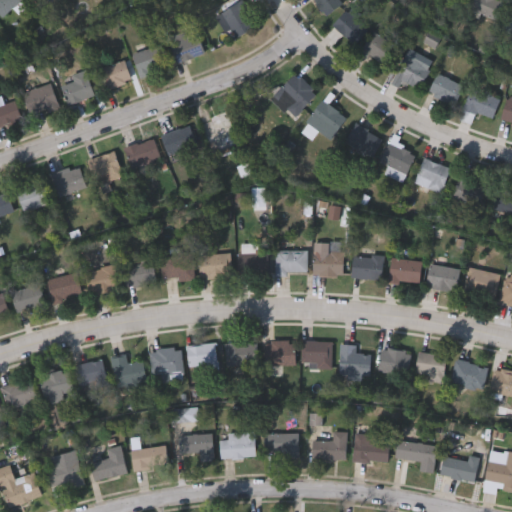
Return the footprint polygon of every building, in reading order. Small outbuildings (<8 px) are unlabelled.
[(22,0),(2,15),(0,12),(0,0),(22,0)] [(216,15),(244,0),(258,26),(238,37),(233,28),(225,32),(216,15)] [(340,0),(343,3),(327,15),(315,0),(340,0)] [(503,0),(498,19),(470,11),(473,0),(503,0)] [(511,26),(510,29),(502,25),(511,4),(511,26)] [(333,25),(346,9),(369,29),(355,44),(333,25)] [(179,62),(171,41),(198,30),(206,52),(179,62)] [(399,47),(387,65),(363,49),(375,31),(399,47)] [(169,67),(141,76),(133,53),(162,44),(169,67)] [(132,79),(106,89),(98,69),(125,59),(132,79)] [(421,89),(401,77),(411,59),(431,70),(421,89)] [(74,81),(72,74),(88,69),(95,96),(69,103),(63,84),(74,81)] [(455,105),(429,92),(439,72),(465,86),(455,105)] [(295,117),(274,97),(297,73),(318,93),(295,117)] [(33,113),(27,90),(53,83),(59,106),(33,113)] [(502,99),(492,119),(477,111),(471,124),(458,118),(474,86),(502,99)] [(511,93),(511,121),(502,118),(510,93),(511,93)] [(24,117),(0,128),(0,105),(15,98),(24,117)] [(301,130),(324,99),(347,116),(330,138),(319,130),(312,139),(301,130)] [(211,153),(200,120),(228,111),(239,144),(211,153)] [(372,157),(346,143),(357,122),(383,136),(372,157)] [(161,135),(191,125),(197,145),(167,154),(161,135)] [(125,147),(156,137),(162,158),(132,168),(125,147)] [(380,161),(390,141),(417,154),(403,182),(385,173),(389,165),(380,161)] [(89,160),(115,151),(124,177),(98,186),(89,160)] [(451,167),(441,192),(415,182),(425,157),(451,167)] [(88,186),(61,197),(53,175),(79,165),(88,186)] [(481,204),(453,197),(459,175),(487,182),(481,204)] [(16,189),(43,177),(54,199),(27,212),(16,189)] [(511,190),(511,213),(491,208),(496,186),(511,190)] [(15,211),(0,216),(0,194),(9,191),(15,211)] [(344,274),(313,274),(313,242),(328,242),(328,251),(344,251),(344,274)] [(268,274),(239,274),(239,249),(268,249),(268,274)] [(274,274),(274,249),(307,249),(307,274),(274,274)] [(385,258),(380,280),(350,274),(355,251),(385,258)] [(199,276),(199,253),(232,253),(232,276),(199,276)] [(193,278),(162,279),(161,255),(192,255),(193,278)] [(420,282),(389,281),(390,257),(421,259),(420,282)] [(124,286),(124,262),(156,262),(156,286),(124,286)] [(429,263),(462,268),(459,291),(426,286),(429,263)] [(90,294),(86,269),(115,265),(119,289),(90,294)] [(497,292),(469,294),(468,270),(496,268),(497,292)] [(83,291),(54,301),(47,280),(76,270),(83,291)] [(511,304),(498,301),(505,277),(511,279),(511,304)] [(16,311),(11,287),(41,282),(46,305),(16,311)] [(0,289),(2,289),(10,315),(0,318),(0,289)] [(295,365),(266,365),(266,340),(295,340),(295,365)] [(332,340),(332,368),(316,368),(316,363),(302,363),(302,340),(332,340)] [(187,346),(216,342),(218,365),(190,368),(187,346)] [(257,342),(257,366),(225,366),(225,342),(257,342)] [(370,354),(370,377),(340,377),(340,344),(356,344),(356,354),(370,354)] [(152,376),(150,349),(181,347),(183,373),(152,376)] [(411,351),(409,374),(379,371),(381,348),(411,351)] [(442,382),(414,378),(418,351),(447,356),(442,382)] [(128,362),(143,359),(147,381),(117,387),(112,357),(126,355),(128,362)] [(107,382),(79,388),(74,364),(102,358),(107,382)] [(487,367),(482,389),(450,382),(455,359),(487,367)] [(511,396),(489,391),(494,367),(511,371),(511,396)] [(40,376),(69,370),(74,396),(45,402),(40,376)] [(38,400),(8,410),(0,387),(30,377),(38,400)] [(255,457),(222,457),(222,432),(255,432),(255,457)] [(312,440),(332,440),(332,432),(346,432),(346,459),(312,459),(312,440)] [(265,452),(265,433),(298,433),(298,452),(265,452)] [(389,442),(389,461),(353,461),(353,433),(367,433),(367,442),(389,442)] [(179,453),(179,434),(213,434),(214,460),(199,460),(198,453),(179,453)] [(434,444),(431,466),(394,461),(397,440),(434,444)] [(127,473),(94,481),(90,463),(109,459),(106,449),(121,445),(127,473)] [(133,470),(131,449),(167,445),(169,466),(133,470)] [(511,494),(484,490),(490,449),(511,452),(511,494)] [(481,458),(475,484),(439,476),(444,456),(453,458),(454,452),(481,458)] [(80,487),(47,487),(47,464),(80,464),(80,487)] [(6,507),(0,486),(0,467),(11,465),(14,478),(34,473),(41,498),(6,507)]
